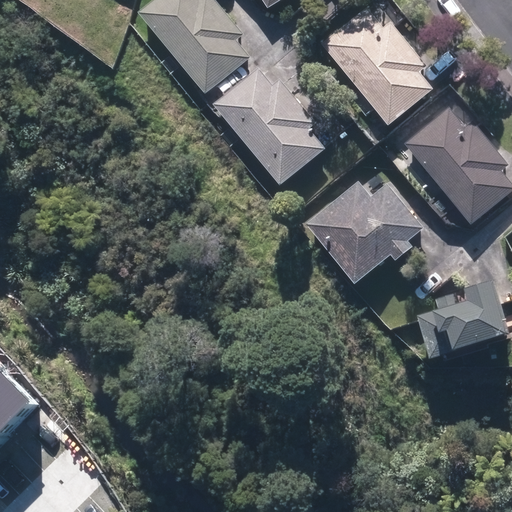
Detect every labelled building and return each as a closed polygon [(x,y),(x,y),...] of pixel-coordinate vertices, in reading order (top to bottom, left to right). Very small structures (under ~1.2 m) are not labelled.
[(164,0),(145,15),(211,97),(253,63),(240,47),(248,40),(215,0),(164,0)] [(268,0),(275,11),(290,0),(268,0)] [(369,10),(326,46),(394,129),(439,93),(423,75),(430,69),(395,25),(387,32),(369,10)] [(278,91),(261,71),(218,107),(286,189),(330,152),(315,134),(322,128),(286,85),(278,91)] [(444,121),(411,148),(477,227),(511,197),(511,180),(504,171),(510,167),(476,126),(466,134),(455,121),(449,127),(444,121)] [(428,230),(376,170),(310,228),(361,287),(394,258),(398,263),(415,248),(411,244),(428,230)] [(464,301),(441,307),(442,312),(423,318),(437,362),(511,339),(511,336),(497,285),(469,294),(472,304),(466,306),(464,301)] [(0,420),(0,442),(11,431),(0,420)]
